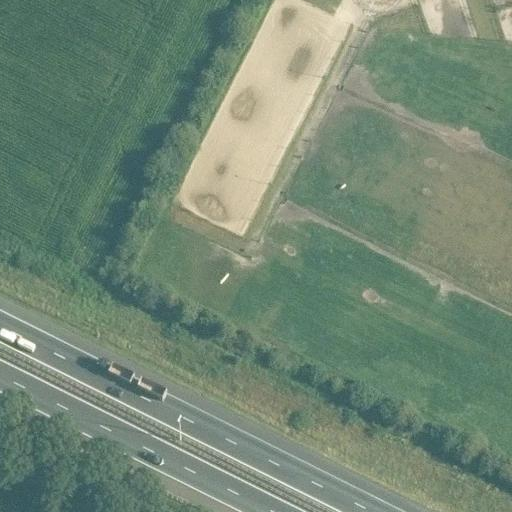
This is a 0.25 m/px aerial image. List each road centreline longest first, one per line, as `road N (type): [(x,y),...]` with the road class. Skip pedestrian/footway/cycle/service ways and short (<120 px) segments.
road 1 (motorway): [(376,511),(0,322)]
road 2 (motorway): [(0,379),(265,511)]
